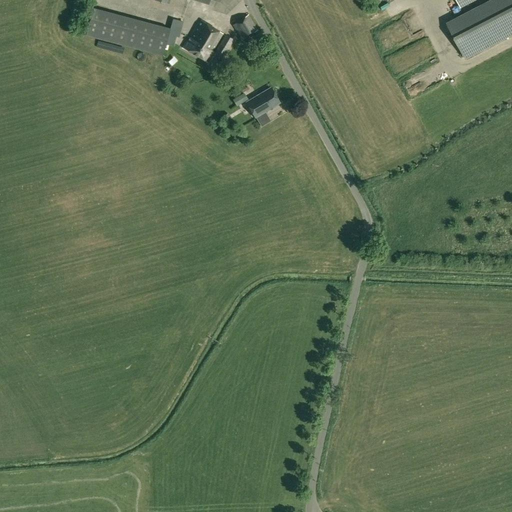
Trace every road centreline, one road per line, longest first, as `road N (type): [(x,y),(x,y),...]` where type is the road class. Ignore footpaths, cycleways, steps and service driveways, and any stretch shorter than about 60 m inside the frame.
road 1 (unclassified): [(308,509),(368,220),(250,0)]
road 2 (unknown): [(244,0),(159,9),(121,0)]
